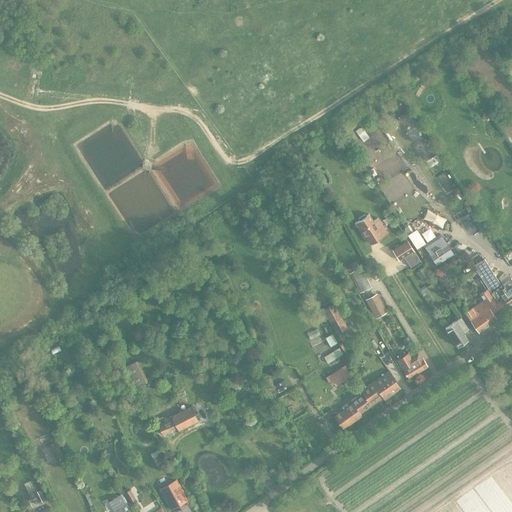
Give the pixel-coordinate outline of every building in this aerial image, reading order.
[(361,127),(355,131),(359,137),(365,132),(361,127)] [(436,155),(425,161),(430,168),(440,161),(436,155)] [(458,193),(455,195),(459,201),(464,198),(460,192),(458,193)] [(355,223),(366,241),(368,239),(371,244),(387,233),(378,218),(373,221),(368,214),(366,216),(365,214),(358,218),(359,220),(355,223)] [(408,225),(404,228),(408,235),(413,231),(408,225)] [(440,234),(423,245),(429,254),(430,255),(427,257),(433,265),(435,263),(436,265),(453,254),(445,243),(440,234)] [(407,240),(392,250),(398,260),(404,257),(414,250),(407,240)] [(484,259),(473,265),(487,288),(496,302),(500,299),(506,308),(511,303),(511,279),(510,277),(500,284),(484,259)] [(416,271),(421,279),(432,272),(427,264),(416,271)] [(371,287),(361,267),(351,272),(361,292),(371,287)] [(439,275),(444,282),(448,280),(442,272),(439,275)] [(430,294),(425,285),(419,289),(425,298),(430,294)] [(500,299),(496,302),(487,288),(479,294),(483,300),(465,313),(478,332),(497,318),(495,316),(506,308),(500,299)] [(365,299),(375,318),(387,312),(376,293),(365,299)] [(333,304),(324,309),(337,333),(346,327),(333,304)] [(452,323),(445,328),(457,347),(468,340),(463,333),(467,330),(469,330),(460,317),(452,322),(452,323)] [(323,356),(327,363),(330,361),(331,364),(337,360),(336,358),(342,354),(339,347),(323,356)] [(403,370),(408,378),(427,366),(422,358),(421,358),(418,353),(410,357),(407,352),(396,359),(403,370)] [(125,366),(136,387),(146,381),(135,361),(125,366)] [(345,365),(325,377),(328,382),(332,380),(342,374),(345,380),(352,376),(348,370),(345,365)] [(361,391),(362,393),(371,405),(383,397),(384,399),(400,387),(389,371),(372,382),(361,391)] [(371,405),(362,393),(351,401),(352,402),(343,409),(334,416),(342,428),(361,415),(360,413),(371,405)] [(172,418),(164,422),(162,416),(154,420),(161,434),(176,427),(178,430),(198,420),(191,405),(171,416),(172,418)] [(49,445),(56,458),(62,455),(55,441),(49,445)] [(158,449),(153,452),(159,463),(164,461),(158,449)] [(160,488),(172,509),(189,499),(177,478),(160,488)] [(135,499),(129,488),(124,492),(130,502),(135,499)] [(40,489),(37,491),(42,501),(45,500),(40,489)] [(121,494),(108,501),(112,509),(113,509),(114,511),(131,511),(125,502),(126,501),(121,494)]
